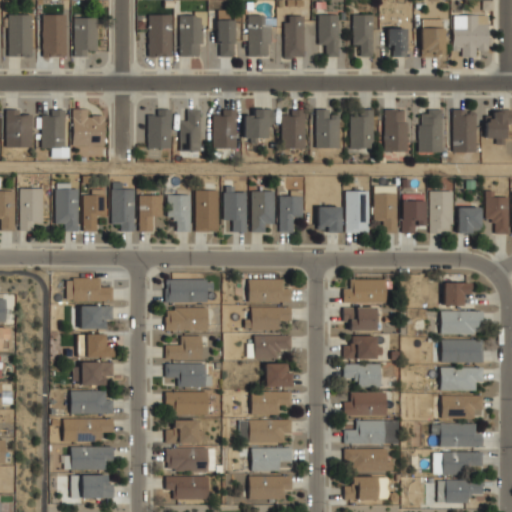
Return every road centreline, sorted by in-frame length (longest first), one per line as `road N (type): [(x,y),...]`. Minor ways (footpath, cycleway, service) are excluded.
road 1 (residential): [(511,260),(495,270),(460,258),(0,255)]
road 2 (residential): [(0,82),(511,80)]
road 3 (residential): [(138,256),(137,511)]
road 4 (residential): [(317,258),(315,511)]
road 5 (residential): [(495,270),(509,297),(507,511)]
